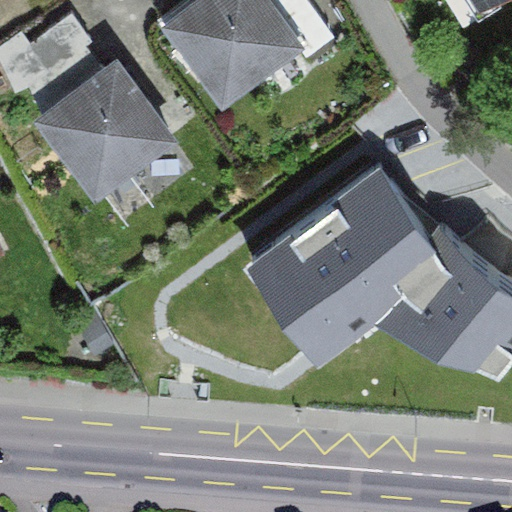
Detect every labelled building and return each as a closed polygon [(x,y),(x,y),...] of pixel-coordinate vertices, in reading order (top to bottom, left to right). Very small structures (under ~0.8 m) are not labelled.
[(194,0),(171,17),(224,89),(296,36),(307,51),(333,32),(309,0),(194,0)] [(0,51),(17,87),(30,80),(84,40),(91,35),(72,9),(30,39),(22,27),(0,43),(0,51)] [(30,80),(43,109),(97,182),(170,129),(116,57),(104,66),(84,40),(30,80)] [(511,276),(433,208),(385,155),(258,251),(321,340),(377,300),(499,361),(511,344),(511,276)] [(95,348),(111,339),(99,319),(83,329),(95,348)]
